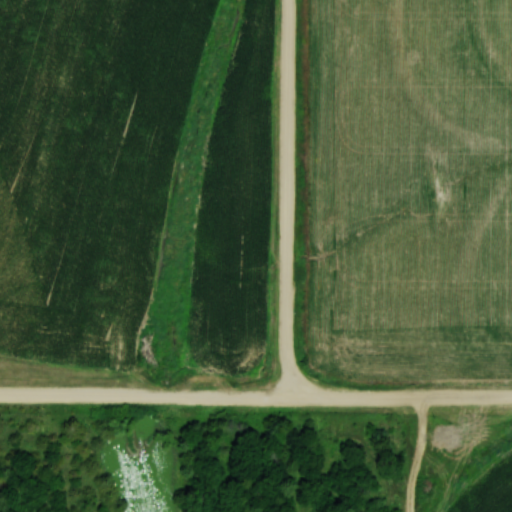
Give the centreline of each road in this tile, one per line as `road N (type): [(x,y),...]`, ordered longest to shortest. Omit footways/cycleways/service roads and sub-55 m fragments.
road 1 (residential): [(511,399),(0,396)]
road 2 (residential): [(288,400),(289,0)]
